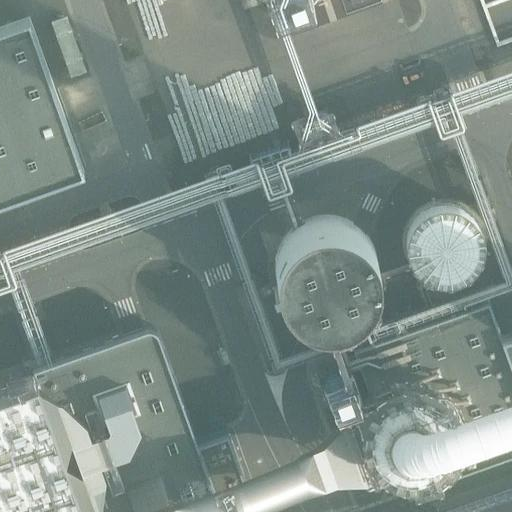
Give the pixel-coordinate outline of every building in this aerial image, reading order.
[(0,202),(85,173),(26,2),(0,10),(0,202)] [(53,19),(70,74),(85,69),(68,15),(53,19)] [(463,303),(511,280),(511,270),(490,223),(482,226),(466,192),(398,223),(430,291),(429,292),(437,309),(461,298),(463,303)] [(370,305),(380,283),(378,259),(364,239),(343,229),(318,231),(298,245),(288,266),(290,290),(304,310),(326,321),(350,319),(370,305)] [(511,454),(511,318),(496,325),(486,296),(364,338),(330,351),(322,376),(332,398),(359,386),(362,396),(356,407),(354,416),(353,436),(364,455),(377,467),(394,474),(409,476),(419,475),(422,485),(511,454)]
